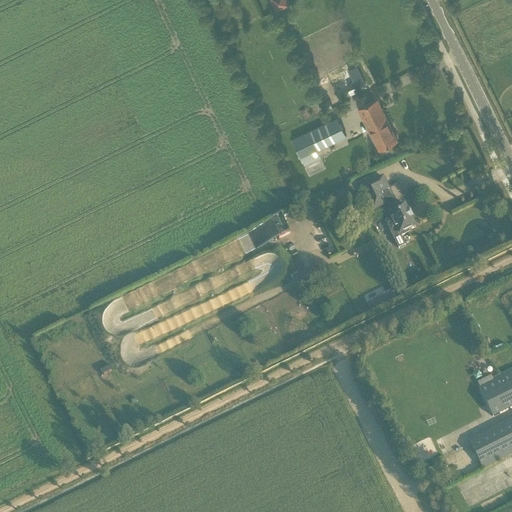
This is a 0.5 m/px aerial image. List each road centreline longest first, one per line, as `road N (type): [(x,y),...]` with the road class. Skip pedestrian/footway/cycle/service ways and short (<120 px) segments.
road 1 (track): [(511,264),(10,511)]
road 2 (tertiary): [(511,160),(432,0)]
